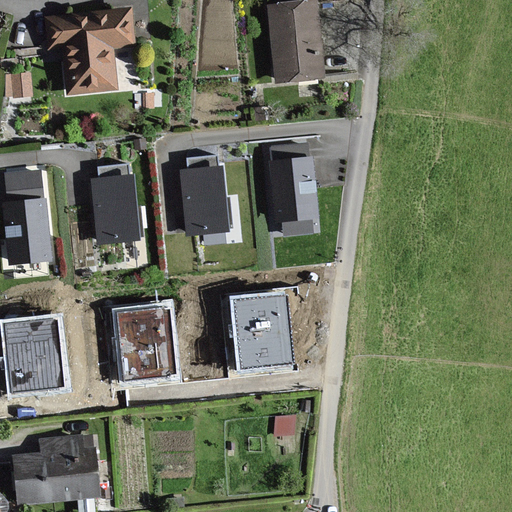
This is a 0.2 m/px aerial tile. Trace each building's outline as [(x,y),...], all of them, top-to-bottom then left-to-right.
[(317,0),(270,5),(279,80),(325,75),(317,0)] [(132,7),(47,16),(50,48),(64,46),(69,93),(118,88),(114,47),(136,45),(132,7)] [(33,93),(31,73),(8,75),(9,95),(33,93)] [(309,156),(308,143),(274,147),(276,160),(272,161),(278,221),(285,220),(287,235),(314,232),(312,218),(320,217),(314,156),(309,156)] [(218,165),(217,155),(189,158),(190,168),(182,169),(190,234),(232,229),(225,164),(218,165)] [(131,173),(130,163),(102,166),(103,177),(94,178),(101,242),(144,237),(137,172),(131,173)] [(44,199),(41,169),(7,172),(10,202),(5,202),(11,262),(54,258),(48,199),(44,199)] [(295,365),(287,291),(230,297),(238,371),(295,365)] [(178,376),(170,303),(113,309),(120,382),(178,376)] [(60,316),(3,323),(11,395),(68,388),(60,316)] [(83,435),(43,439),(44,453),(16,456),(22,503),(102,494),(97,446),(85,447),(83,435)]
